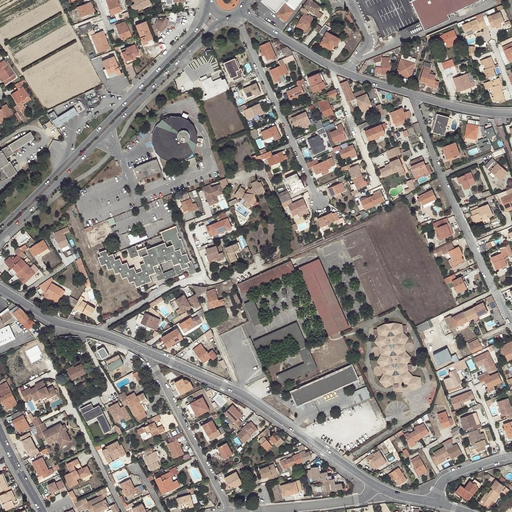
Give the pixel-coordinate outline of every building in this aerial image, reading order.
[(122,11),(117,0),(107,0),(106,0),(112,15),(122,11)] [(133,0),(135,3),(131,5),(134,11),(137,9),(139,10),(151,4),(149,0),(133,0)] [(262,0),(261,1),(275,12),(283,2),(285,0),(262,0)] [(285,3),(276,14),(286,22),(294,11),(303,0),(285,0),(283,2),(285,3)] [(310,0),(307,0),(303,6),(316,15),(318,11),(317,10),(320,6),(310,0)] [(410,0),(421,21),(421,22),(426,20),(429,28),(450,18),(448,14),(477,0),(480,0),(482,2),(487,0),(410,0)] [(95,11),(91,1),(77,7),(81,17),(95,11)] [(193,2),(185,3),(185,10),(193,9),(193,3),(193,2)] [(276,14),(285,3),(283,2),(275,12),(276,14)] [(500,12),(484,18),(487,26),(491,24),(492,28),(496,26),(496,25),(500,23),(505,21),(501,11),(505,10),(502,4),(497,6),(500,12)] [(152,25),(156,36),(160,34),(166,26),(170,16),(170,12),(159,14),(159,18),(155,24),(152,25)] [(313,19),(304,14),(296,27),(301,29),(302,27),(306,30),(313,19)] [(487,26),(483,16),(463,25),(467,34),(473,32),(473,30),(482,26),(482,28),(487,26)] [(132,36),(126,21),(116,25),(122,40),(132,36)] [(147,41),(153,38),(146,21),(136,25),(144,45),(148,43),(147,41)] [(404,40),(425,29),(421,22),(421,21),(400,32),(404,40)] [(93,30),(91,24),(78,28),(81,35),(93,30)] [(329,28),(325,25),(319,33),(324,36),(320,44),(331,50),(334,45),(336,46),(340,39),(327,32),(329,28)] [(454,30),(443,35),(446,41),(447,44),(458,39),(454,30)] [(91,36),(93,40),(95,40),(100,52),(110,49),(103,31),(91,36)] [(275,60),(277,59),(269,42),(259,46),(262,53),(260,53),(262,57),(265,56),(267,61),(274,58),(275,60)] [(125,61),(133,58),(133,57),(140,54),(135,44),(121,50),(125,61)] [(511,56),(511,46),(511,47),(510,44),(503,47),(508,59),(511,56)] [(291,51),(287,47),(281,50),(283,55),(285,54),(291,51)] [(382,54),(372,58),(374,62),(376,61),(376,72),(381,72),(382,74),(392,74),(391,57),(382,57),(382,54)] [(411,77),(415,63),(410,61),(412,56),(403,54),(397,73),(411,77)] [(286,58),(279,61),(281,65),(270,71),(275,83),(282,80),(279,76),(288,72),(285,64),(295,60),(293,55),(286,58)] [(103,61),(106,69),(108,74),(115,72),(117,75),(121,74),(114,56),(103,61)] [(491,57),(480,61),(481,65),(484,64),(486,70),(484,71),(487,79),(489,78),(495,75),(494,69),(493,67),(495,66),(491,57)] [(225,63),(231,78),(233,78),(234,81),(243,77),(241,74),(243,73),(241,69),(239,69),(234,59),(225,63)] [(442,63),(444,69),(455,65),(452,59),(442,63)] [(0,73),(4,81),(7,84),(16,78),(4,61),(0,63),(0,73)] [(430,65),(425,63),(419,80),(427,83),(427,84),(433,86),(433,87),(437,89),(439,82),(435,81),(436,78),(435,78),(436,75),(429,73),(431,68),(429,67),(430,65)] [(455,65),(444,69),(447,76),(457,72),(455,65)] [(108,74),(106,69),(102,70),(106,79),(117,75),(115,72),(108,74)] [(453,78),(457,88),(461,87),(462,89),(475,85),(474,81),(470,82),(467,73),(453,78)] [(326,84),(325,81),(321,82),(317,74),(308,78),(314,92),(326,87),(324,84),(326,84)] [(206,78),(201,81),(207,93),(204,95),(206,99),(214,94),(212,91),(219,88),(220,91),(229,87),(224,76),(220,78),(219,77),(212,81),(208,83),(206,78)] [(501,87),(503,86),(499,78),(491,81),(493,87),(491,88),(495,97),(492,98),(494,102),(505,97),(502,90),(501,87)] [(303,79),(297,82),(299,86),(287,92),(290,100),(305,94),(301,86),(305,84),(303,79)] [(345,96),(352,93),(347,81),(341,84),(345,96)] [(258,83),(245,89),(249,98),(262,92),(258,83)] [(22,119),(26,117),(20,108),(24,106),(24,105),(31,99),(23,87),(11,95),(17,104),(14,107),(17,112),(22,119)] [(88,100),(97,96),(93,89),(85,93),(88,100)] [(338,95),(335,89),(325,94),(326,96),(328,95),(330,98),(338,95)] [(352,93),(345,96),(348,102),(357,98),(361,109),(371,104),(367,94),(364,90),(353,94),(352,93)] [(325,118),(334,114),(327,98),(318,102),(325,118)] [(0,117),(1,117),(3,121),(13,115),(6,104),(2,107),(2,108),(0,109),(0,117)] [(240,107),(238,108),(240,113),(245,111),(248,118),(263,112),(259,104),(246,110),(244,105),(240,107)] [(380,117),(385,115),(381,106),(377,108),(380,117)] [(74,107),(57,117),(62,123),(78,114),(74,107)] [(404,119),(411,117),(409,111),(404,113),(402,108),(390,113),(396,126),(405,123),(404,119)] [(48,114),(56,127),(62,123),(57,117),(54,111),(48,114)] [(302,128),(311,124),(306,112),(291,118),(295,127),(301,124),(302,128)] [(387,118),(385,115),(380,117),(358,126),(360,129),(387,118)] [(437,122),(434,133),(444,135),(449,118),(438,115),(436,121),(437,122)] [(157,151),(163,157),(170,160),(179,160),(186,157),(190,167),(198,164),(195,157),(192,158),(190,153),(192,151),(193,150),(195,144),(196,144),(196,146),(201,147),(202,144),(201,144),(201,142),(202,142),(203,139),(197,138),(197,140),(195,140),(195,135),(192,127),(187,122),(179,119),(171,118),(164,121),(157,127),(154,135),(154,143),(157,151)] [(465,137),(476,139),(479,122),(469,120),(465,137)] [(314,124),(316,131),(324,128),(323,125),(321,121),(314,124)] [(422,133),(419,123),(414,125),(417,135),(422,133)] [(343,132),(344,131),(342,124),(336,126),(338,129),(330,133),(335,143),(339,141),(346,138),(344,135),(343,132)] [(369,140),(385,133),(381,124),(365,131),(369,140)] [(264,140),(279,134),(275,126),(261,132),(264,140)] [(324,128),(316,131),(318,135),(307,140),(311,149),(314,148),(316,152),(320,150),(318,146),(323,144),(323,143),(324,143),(323,139),(321,140),(319,136),(326,133),(325,131),(324,128)] [(258,134),(256,129),(249,132),(251,137),(252,136),(257,134),(258,134)] [(34,138),(30,132),(1,150),(2,152),(0,153),(0,176),(2,180),(7,177),(9,178),(17,173),(10,162),(9,162),(6,159),(18,151),(17,149),(34,138)] [(487,137),(478,141),(482,152),(492,148),(491,146),(492,146),(489,138),(488,138),(487,137)] [(447,152),(449,158),(459,154),(455,142),(442,147),(444,152),(447,152)] [(343,159),(356,154),(352,145),(340,150),(339,147),(333,149),(334,152),(335,153),(339,151),(343,159)] [(399,147),(386,152),(389,159),(402,154),(401,153),(399,147)] [(495,157),(505,153),(503,149),(493,153),(495,157)] [(402,154),(403,158),(412,155),(410,150),(401,153),(402,154)] [(260,156),(262,160),(266,158),(270,166),(285,160),(281,152),(269,157),(267,153),(260,156)] [(410,162),(415,176),(428,172),(425,165),(422,157),(410,162)] [(306,164),(308,169),(312,166),(316,175),(321,172),(323,175),(329,173),(327,169),(331,168),(331,167),(335,166),(332,158),(319,164),(317,159),(306,164)] [(492,169),(490,171),(501,180),(508,172),(492,158),(487,165),(492,169)] [(136,170),(139,180),(143,179),(162,171),(158,159),(138,166),(138,168),(137,170),(136,170)] [(386,168),(380,171),(383,177),(389,174),(388,173),(393,170),(395,173),(399,172),(401,177),(406,175),(399,159),(394,161),(395,163),(391,164),(385,167),(386,168)] [(348,168),(353,178),(361,175),(359,169),(360,169),(359,164),(348,168)] [(428,172),(415,176),(416,179),(432,173),(428,164),(425,165),(428,172)] [(459,177),(462,183),(464,189),(470,187),(469,185),(475,182),(471,172),(459,177)] [(294,192),(302,189),(298,180),(299,179),(297,174),(287,178),(290,184),(294,192)] [(361,175),(353,178),(357,189),(366,185),(367,185),(365,181),(364,181),(361,175)] [(344,176),(338,179),(340,184),(328,189),(331,197),(336,194),(341,192),(346,191),(342,183),(347,181),(344,176)] [(228,187),(225,179),(219,181),(223,190),(228,187)] [(412,180),(407,182),(410,189),(415,187),(412,180)] [(224,194),(219,181),(203,187),(210,206),(217,203),(215,197),(216,196),(224,194)] [(247,193),(245,193),(243,191),(244,191),(240,188),(235,194),(242,199),(243,198),(246,200),(243,204),(248,207),(251,203),(252,204),(256,199),(254,195),(255,193),(258,195),(260,192),(264,190),(261,182),(259,182),(257,181),(251,183),(252,186),(250,189),(247,193)] [(423,205),(436,199),(432,190),(427,192),(424,186),(421,188),(423,194),(419,196),(420,198),(418,199),(419,202),(421,201),(423,205)] [(511,187),(497,194),(499,199),(502,198),(506,209),(511,206),(511,187)] [(282,203),(291,199),(287,190),(278,194),(282,203)] [(371,196),(375,206),(385,201),(380,190),(376,191),(377,193),(371,196)] [(405,197),(409,205),(414,202),(413,198),(414,197),(412,193),(405,197)] [(365,210),(375,206),(371,196),(364,199),(363,197),(360,199),(365,210)] [(191,209),(191,211),(198,209),(196,203),(192,204),(190,199),(181,202),(184,211),(188,210),(191,209)] [(282,203),(284,208),(289,206),(293,216),(298,214),(298,212),(303,210),(307,208),(303,199),(293,204),(291,199),(282,203)] [(473,215),(476,222),(493,215),(488,204),(478,208),(477,206),(470,209),(473,215)] [(231,228),(225,212),(217,215),(220,221),(216,222),(217,223),(214,225),(213,223),(205,226),(209,236),(231,228)] [(321,227),(339,219),(336,213),(333,214),(332,213),(318,219),(321,227)] [(453,234),(447,218),(441,220),(433,223),(435,228),(438,227),(442,239),(453,234)] [(189,275),(196,272),(191,260),(190,261),(177,226),(161,232),(164,242),(171,240),(173,244),(167,247),(165,243),(147,250),(146,247),(138,250),(136,245),(127,249),(131,259),(139,256),(140,258),(142,257),(145,262),(140,264),(142,270),(137,272),(134,266),(129,268),(127,262),(122,264),(120,258),(115,260),(113,254),(108,256),(106,250),(100,252),(101,257),(99,258),(102,265),(106,264),(109,270),(114,268),(116,273),(121,272),(123,278),(128,276),(130,282),(134,281),(137,287),(152,281),(150,275),(154,273),(155,277),(163,273),(159,264),(171,259),(177,275),(184,272),(182,269),(186,267),(189,275)] [(70,232),(68,227),(54,233),(53,230),(49,232),(52,240),(56,238),(61,249),(69,245),(65,234),(70,232)] [(42,256),(51,251),(43,240),(29,248),(34,257),(40,253),(42,256)] [(215,241),(197,248),(198,251),(205,249),(207,254),(209,260),(213,259),(217,258),(217,260),(224,258),(223,252),(219,253),(215,241)] [(485,250),(493,246),(491,241),(483,245),(485,250)] [(464,261),(461,256),(460,252),(462,251),(459,246),(454,249),(452,242),(435,250),(437,253),(442,251),(443,254),(449,251),(452,259),(455,265),(464,261)] [(232,262),(238,260),(234,251),(239,249),(237,243),(226,247),(232,262)] [(5,262),(16,274),(18,272),(27,264),(20,256),(24,252),(23,251),(20,248),(19,247),(15,251),(18,255),(13,260),(10,257),(5,262)] [(504,258),(509,256),(506,248),(500,250),(501,253),(491,257),(497,270),(507,265),(504,258)] [(82,258),(77,260),(83,276),(88,274),(82,258)] [(330,335),(348,327),(318,259),(300,267),(330,335)] [(286,262),(290,271),(295,269),(291,260),(286,262)] [(242,292),(290,271),(286,262),(238,283),(242,292)] [(24,283),(40,269),(35,264),(31,267),(27,264),(18,272),(22,277),(21,279),(24,283)] [(456,279),(454,274),(444,279),(447,284),(453,281),(458,293),(467,289),(461,277),(456,279)] [(53,283),(49,279),(39,285),(45,294),(45,296),(49,299),(50,297),(57,300),(63,289),(53,283)] [(206,287),(192,285),(196,294),(197,296),(206,292),(206,287)] [(65,290),(63,289),(57,300),(56,302),(59,301),(65,290)] [(215,289),(206,292),(211,307),(225,303),(223,299),(218,300),(215,289)] [(196,308),(200,305),(197,296),(196,294),(190,298),(193,303),(196,308)] [(183,312),(191,306),(190,305),(187,299),(184,295),(176,300),(180,308),(183,312)] [(70,296),(68,302),(75,305),(78,299),(70,296)] [(491,309),(497,307),(492,296),(486,298),(491,309)] [(78,300),(73,309),(77,311),(78,309),(90,316),(95,308),(83,301),(82,302),(78,300)] [(254,326),(262,322),(252,300),(245,303),(254,326)] [(474,307),(478,316),(487,311),(482,300),(477,302),(478,305),(474,307)] [(12,313),(17,318),(18,317),(24,312),(21,308),(17,306),(13,303),(8,308),(10,310),(10,311),(12,313)] [(474,307),(464,312),(468,321),(478,316),(474,307)] [(205,314),(202,308),(196,312),(198,315),(194,318),(198,325),(202,322),(201,321),(204,319),(202,316),(205,314)] [(33,322),(24,312),(18,317),(26,328),(33,322)] [(468,321),(464,312),(452,318),(451,315),(445,318),(450,329),(468,321)] [(2,321),(5,327),(6,326),(8,324),(15,319),(17,318),(12,313),(2,321)] [(136,321),(156,329),(160,319),(145,313),(144,315),(139,313),(136,321)] [(191,323),(193,322),(191,317),(179,324),(182,328),(186,326),(187,328),(192,325),(191,323)] [(292,333),(302,355),(309,351),(295,318),(289,321),(291,324),(253,341),(257,349),(292,333)] [(433,326),(430,319),(416,326),(419,333),(423,331),(433,326)] [(0,329),(0,344),(14,338),(8,324),(6,326),(5,327),(3,328),(0,329)] [(414,389),(421,386),(420,378),(413,377),(408,372),(407,363),(410,357),(405,352),(404,344),(407,337),(402,332),(401,325),(395,324),(385,325),(378,329),(379,335),(375,342),(380,348),(381,355),(378,361),(383,367),(384,374),(381,381),(386,387),(393,384),(401,382),(409,384),(414,389)] [(177,339),(178,341),(183,338),(177,328),(162,337),(167,345),(177,339)] [(70,336),(70,335),(60,336),(60,345),(66,345),(66,342),(71,342),(71,341),(71,335),(70,336)] [(472,353),(482,348),(478,339),(468,344),(472,353)] [(507,360),(511,358),(511,341),(501,346),(507,360)] [(94,351),(93,351),(96,356),(97,356),(98,358),(105,354),(98,343),(92,347),(94,351)] [(213,359),(217,356),(212,349),(208,353),(201,343),(193,349),(203,363),(211,357),(213,359)] [(448,350),(434,356),(438,365),(453,358),(455,363),(459,361),(456,354),(451,357),(448,350)] [(34,353),(40,366),(45,364),(39,351),(34,353)] [(309,351),(302,355),(305,363),(276,376),(280,384),(317,367),(309,351)] [(484,364),(486,372),(494,369),(488,351),(473,357),(477,366),(484,364)] [(107,361),(112,370),(122,365),(120,361),(122,360),(119,355),(107,361)] [(464,358),(459,361),(460,363),(461,368),(462,369),(467,367),(464,358)] [(355,378),(358,377),(352,363),(289,391),(294,402),(297,401),(298,404),(330,390),(329,386),(340,382),(341,385),(356,380),(355,378)] [(74,367),(68,370),(68,371),(65,373),(69,381),(86,373),(82,364),(74,367)] [(455,370),(449,372),(451,376),(444,379),(448,389),(455,386),(456,389),(462,387),(455,370)] [(134,373),(137,381),(142,379),(138,371),(134,373)] [(471,376),(474,385),(485,381),(488,388),(486,388),(488,393),(495,389),(493,385),(501,382),(497,373),(489,376),(488,373),(478,377),(477,374),(471,376)] [(175,382),(181,394),(193,387),(190,381),(189,381),(189,380),(188,379),(187,379),(185,379),(184,379),(183,377),(175,382)] [(359,379),(358,377),(355,378),(356,380),(341,385),(340,382),(329,386),(330,390),(298,404),(297,401),(294,402),(296,407),(359,379)] [(28,387),(21,390),(26,400),(33,396),(34,400),(41,396),(42,397),(46,395),(50,393),(51,395),(56,392),(52,385),(47,388),(45,388),(44,386),(46,385),(43,379),(35,383),(36,385),(30,388),(29,389),(28,387)] [(4,402),(7,409),(17,403),(6,382),(0,385),(0,393),(2,397),(0,397),(0,398),(3,403),(4,402)] [(179,395),(181,394),(175,382),(173,383),(179,395)] [(356,403),(368,398),(365,390),(353,396),(356,403)] [(471,391),(450,399),(454,409),(462,406),(461,403),(474,398),(471,391)] [(126,397),(136,415),(145,410),(139,401),(147,397),(144,392),(137,396),(134,392),(126,397)] [(214,398),(222,406),(228,401),(220,392),(214,398)] [(190,403),(197,415),(209,409),(203,396),(196,400),(190,403)] [(195,416),(197,415),(190,403),(196,400),(195,398),(186,403),(192,414),(194,413),(195,416)] [(118,402),(108,407),(115,421),(125,416),(127,420),(131,418),(124,405),(120,407),(118,402)] [(509,422),(511,420),(511,408),(510,402),(499,405),(500,409),(501,409),(502,411),(501,412),(504,420),(507,419),(509,422)] [(91,403),(81,408),(86,419),(96,414),(105,432),(111,429),(101,408),(98,410),(96,406),(94,407),(91,403)] [(235,422),(243,414),(232,404),(225,412),(235,422)] [(437,405),(434,404),(432,410),(427,413),(428,415),(434,413),(437,405)] [(16,426),(19,432),(30,426),(24,415),(25,414),(23,410),(12,415),(14,419),(12,421),(15,426),(16,426)] [(145,410),(136,415),(139,420),(147,415),(145,410)] [(442,428),(453,424),(451,418),(448,419),(446,411),(437,414),(442,428)] [(161,419),(159,414),(148,420),(150,424),(144,428),(144,426),(137,430),(140,434),(145,431),(147,434),(151,432),(153,436),(165,430),(162,425),(157,427),(155,422),(161,419)] [(472,414),(460,418),(462,423),(461,423),(464,429),(468,428),(469,432),(477,429),(481,427),(480,423),(477,425),(472,414)] [(32,420),(35,426),(42,423),(39,416),(39,417),(32,420)] [(212,420),(203,424),(208,434),(205,435),(208,440),(225,432),(222,426),(217,429),(212,420)] [(42,423),(35,426),(40,437),(44,435),(43,431),(47,429),(43,422),(42,423)] [(47,429),(43,431),(44,435),(49,443),(57,439),(59,443),(65,440),(64,438),(69,435),(66,430),(65,429),(64,430),(62,425),(61,422),(47,429)] [(243,428),(237,434),(244,442),(251,436),(250,435),(255,431),(248,423),(242,427),(243,428)] [(410,444),(429,433),(423,423),(419,426),(420,427),(409,434),(408,432),(404,434),(410,444)] [(460,434),(457,426),(451,429),(453,432),(452,433),(454,437),(460,434)] [(269,431),(267,428),(258,435),(261,438),(260,438),(263,442),(262,443),(267,450),(269,448),(269,449),(271,447),(272,445),(271,444),(274,443),(277,446),(283,441),(278,434),(275,437),(273,434),(269,438),(271,440),(269,442),(264,436),(269,431)] [(469,432),(468,432),(470,437),(469,437),(472,446),(475,445),(477,451),(485,448),(484,444),(486,443),(484,439),(486,439),(483,432),(479,434),(477,429),(469,432)] [(20,437),(30,456),(39,451),(37,448),(37,447),(36,448),(31,437),(32,436),(29,432),(20,437)] [(71,441),(69,435),(64,438),(65,440),(59,443),(61,446),(71,441)] [(184,453),(175,435),(168,439),(170,442),(167,443),(174,458),(184,453)] [(389,438),(384,441),(391,452),(395,449),(391,441),(389,438)] [(108,461),(113,459),(112,457),(120,453),(121,455),(122,456),(127,453),(122,444),(120,445),(118,441),(106,447),(106,448),(102,450),(108,461)] [(218,447),(220,452),(223,458),(229,455),(233,453),(227,442),(218,447)] [(306,452),(302,444),(297,446),(301,454),(306,452)] [(452,459),(462,453),(457,444),(447,449),(445,446),(434,452),(436,455),(432,458),(436,465),(440,463),(439,461),(450,455),(452,459)] [(153,452),(150,447),(143,450),(146,456),(145,456),(151,470),(160,466),(157,459),(156,459),(153,452)] [(371,458),(376,465),(377,467),(386,462),(379,450),(374,454),(373,452),(366,457),(368,461),(371,458)] [(306,452),(301,454),(300,454),(301,456),(303,460),(311,457),(309,451),(306,452)] [(223,458),(220,452),(219,454),(223,461),(230,457),(229,455),(223,458)] [(300,454),(300,452),(292,455),(292,456),(286,459),(286,457),(280,461),(283,469),(303,460),(301,456),(300,454)] [(419,475),(427,471),(419,455),(410,460),(419,475)] [(40,480),(44,478),(43,475),(46,474),(47,476),(54,473),(52,468),(49,470),(42,457),(33,462),(40,476),(38,477),(40,480)] [(77,478),(81,477),(85,474),(86,476),(91,473),(87,466),(78,470),(77,469),(75,465),(80,462),(78,458),(67,463),(71,471),(64,475),(70,487),(79,482),(77,478)] [(372,467),(376,465),(371,458),(368,461),(372,467)] [(262,478),(267,476),(277,473),(273,464),(258,470),(262,478)] [(311,469),(306,470),(309,478),(312,478),(313,480),(320,479),(320,481),(323,481),(324,485),(323,485),(324,491),(342,488),(341,483),(335,484),(334,478),(332,478),(331,474),(327,475),(326,471),(321,472),(319,473),(319,470),(320,470),(319,466),(310,467),(311,469)] [(399,484),(407,480),(399,467),(388,474),(392,480),(395,478),(399,484)] [(230,487),(234,485),(242,481),(236,471),(224,477),(230,487)] [(170,477),(172,476),(170,472),(156,478),(163,494),(179,486),(177,480),(175,481),(172,482),(170,477)] [(131,479),(120,484),(123,489),(126,496),(129,494),(132,493),(133,494),(137,493),(138,494),(142,492),(139,485),(135,487),(131,479)] [(465,495),(470,498),(481,483),(475,479),(473,482),(470,480),(465,488),(461,485),(457,490),(464,496),(465,495)] [(56,483),(61,493),(67,490),(62,480),(56,483)] [(279,481),(282,493),(287,492),(287,494),(299,491),(296,480),(285,483),(284,480),(279,481)] [(493,499),(495,501),(500,494),(496,491),(499,488),(493,483),(491,486),(493,488),(489,493),(487,495),(485,493),(481,499),(489,505),(493,499)] [(12,489),(10,485),(8,486),(0,489),(0,497),(4,508),(14,503),(12,500),(13,499),(9,490),(11,489),(12,489)] [(87,501),(85,497),(80,500),(84,508),(87,507),(89,511),(97,511),(108,507),(104,499),(102,494),(107,492),(104,487),(97,491),(100,495),(87,501)] [(188,488),(177,493),(180,507),(193,503),(191,493),(189,494),(188,488)] [(468,500),(470,498),(465,495),(464,496),(457,490),(456,491),(468,500)] [(490,509),(495,501),(493,499),(489,505),(481,499),(480,501),(490,509)] [(78,501),(74,503),(78,511),(84,508),(80,500),(78,501)] [(125,506),(127,511),(133,508),(134,511),(151,511),(150,510),(146,511),(142,503),(135,507),(133,502),(125,506)]
